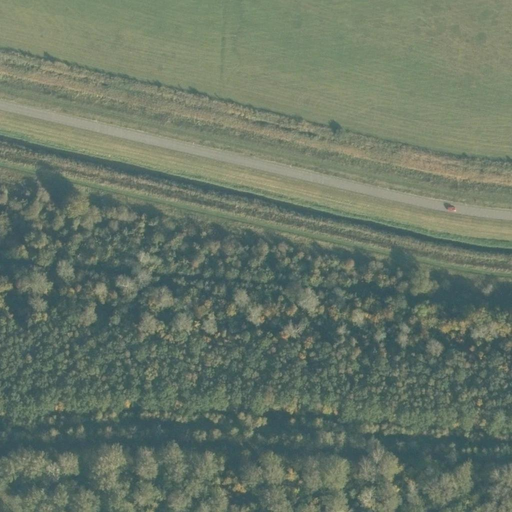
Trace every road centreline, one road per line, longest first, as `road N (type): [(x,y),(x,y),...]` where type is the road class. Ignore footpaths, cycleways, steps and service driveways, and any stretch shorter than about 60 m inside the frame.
road 1 (unclassified): [(511,215),(422,203),(0,105)]
road 2 (track): [(511,439),(103,415),(0,423)]
